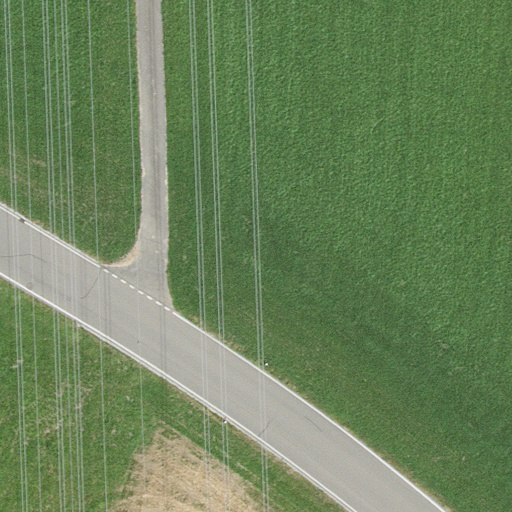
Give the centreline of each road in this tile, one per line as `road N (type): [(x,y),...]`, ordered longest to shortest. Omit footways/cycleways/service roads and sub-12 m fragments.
road 1 (tertiary): [(398,511),(296,428),(0,237)]
road 2 (track): [(149,0),(163,344)]
